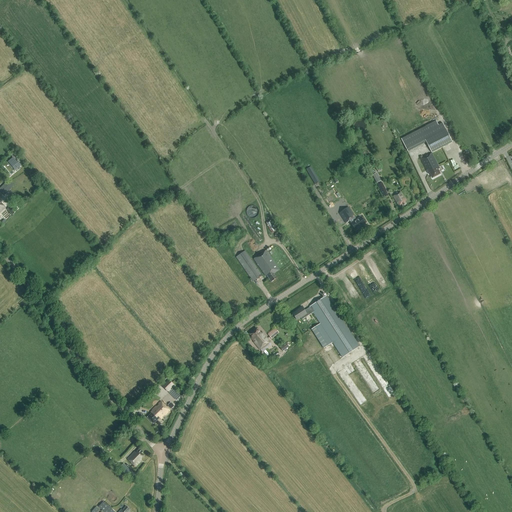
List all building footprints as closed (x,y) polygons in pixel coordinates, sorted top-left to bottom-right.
[(453,143),(443,123),(439,125),(437,120),(402,139),(409,151),(412,150),(426,142),(432,153),(453,143)] [(432,153),(423,158),(422,156),(420,157),(428,174),(430,173),(433,178),(440,174),(437,168),(439,167),(432,153)] [(306,170),(315,185),(320,182),(311,167),(306,170)] [(0,192),(4,196),(14,185),(9,179),(0,187),(0,192)] [(388,195),(382,183),(378,185),(384,197),(388,195)] [(330,202),(341,195),(334,184),(323,191),(330,202)] [(405,202),(406,201),(405,199),(404,199),(401,192),(398,194),(397,193),(395,194),(396,195),(393,197),(398,206),(401,205),(403,207),(406,205),(405,202)] [(355,230),(365,224),(360,217),(356,220),(354,216),(354,215),(349,208),(339,214),(344,222),(344,221),(345,223),(349,221),(351,223),(355,230)] [(266,223),(272,233),(277,230),(271,220),(266,223)] [(274,274),(280,270),(266,250),(253,259),(265,276),(266,275),(271,282),(277,278),(274,274)] [(262,276),(245,251),(236,257),(251,280),(250,281),(251,283),(262,276)] [(324,348),(332,343),(339,353),(342,358),(359,347),(350,332),(326,296),(309,307),(310,307),(304,311),(302,307),(297,310),(298,310),(292,314),(296,320),(301,318),(302,320),(306,317),(313,313),(320,324),(311,329),(324,348)] [(267,335),(271,340),(279,333),(275,328),(267,335)] [(260,350),(270,342),(262,332),(261,334),(257,329),(250,335),(255,341),(253,342),(260,350)] [(283,351),(289,347),(286,343),(280,348),(283,351)] [(167,392),(174,386),(168,380),(162,386),(167,392)] [(177,401),(181,397),(173,389),(169,393),(177,401)] [(165,415),(170,411),(161,402),(158,404),(159,405),(157,407),(156,406),(152,410),(153,412),(147,417),(153,424),(159,418),(161,419),(162,418),(161,417),(164,415),(165,415)] [(127,459),(128,459),(135,467),(141,462),(140,461),(145,456),(142,453),(143,452),(140,448),(136,452),(135,451),(127,459)] [(131,480),(135,475),(123,464),(119,469),(131,480)]
